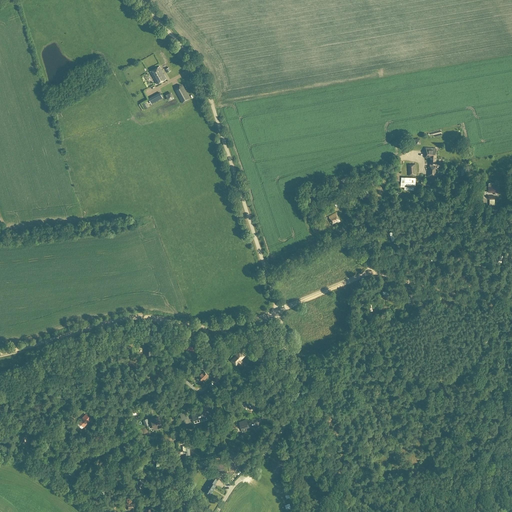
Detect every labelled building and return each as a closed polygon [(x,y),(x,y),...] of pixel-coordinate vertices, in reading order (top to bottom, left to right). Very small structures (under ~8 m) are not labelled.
[(157,84),(156,84),(166,79),(159,66),(150,71),(156,83),(155,83),(156,85),(157,84)] [(176,87),(174,91),(182,104),(190,99),(183,86),(179,85),(176,87)] [(159,92),(148,99),(151,104),(163,98),(159,92)] [(171,92),(165,95),(168,101),(174,98),(171,92)] [(430,156),(436,156),(436,149),(426,148),(425,158),(430,158),(430,156)] [(416,175),(415,165),(408,165),(408,175),(416,175)] [(415,177),(404,177),(403,187),(415,187),(415,177)] [(494,183),(489,183),(489,186),(488,186),(488,192),(498,192),(498,186),(494,186),(494,183)] [(336,214),(329,217),(332,223),(337,221),(337,223),(340,222),(336,214)] [(152,347),(144,347),(145,356),(153,355),(152,347)] [(232,359),(240,366),(243,362),(240,360),(244,355),(239,351),(232,359)] [(203,381),(208,376),(203,371),(198,376),(203,381)] [(233,399),(242,395),(240,390),(231,394),(233,399)] [(184,406),(184,398),(175,398),(175,405),(184,406)] [(248,408),(249,408),(250,409),(253,407),(250,403),(251,402),(249,399),(243,403),(245,407),(247,405),(249,407),(248,408)] [(205,412),(202,413),(201,411),(195,413),(195,414),(192,415),(194,420),(206,417),(205,412)] [(86,414),(79,422),(84,426),(91,419),(86,414)] [(159,426),(162,425),(159,417),(150,420),(153,428),(155,428),(156,432),(161,431),(159,426)] [(241,429),(248,427),(246,420),(239,423),(241,429)] [(30,441),(28,433),(19,435),(20,440),(21,440),(22,443),(30,441)] [(273,460),(269,468),(276,471),(277,469),(280,470),(280,469),(283,470),(285,466),(282,465),(282,464),(273,460)] [(122,478),(121,476),(122,475),(121,473),(112,478),(114,481),(116,479),(117,481),(118,483),(123,480),(122,478)] [(210,494),(216,485),(215,484),(218,479),(212,475),(209,481),(204,490),(210,494)] [(139,481),(134,487),(139,491),(141,489),(139,488),(144,482),(141,479),(139,481)] [(101,490),(104,494),(106,492),(107,493),(111,491),(107,486),(103,489),(101,490)] [(134,502),(127,503),(128,508),(130,508),(130,510),(132,510),(132,511),(134,511),(136,511),(135,509),(134,502)]
